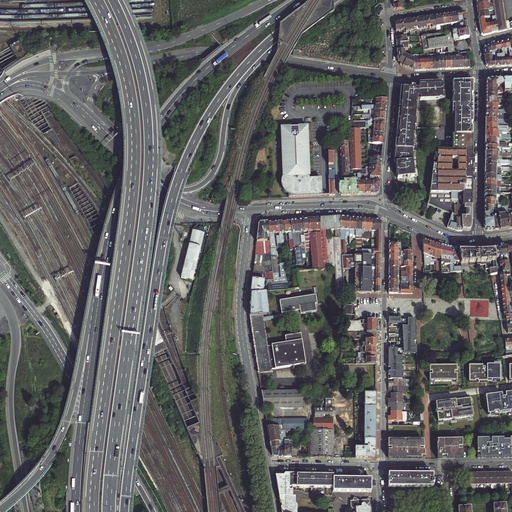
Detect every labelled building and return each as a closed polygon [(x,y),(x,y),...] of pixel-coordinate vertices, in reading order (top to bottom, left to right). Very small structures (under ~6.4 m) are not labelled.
[(453,0),(454,1),(461,0),(393,0),(393,2),(394,8),(396,10),(405,9),(405,5),(404,5),(404,2),(402,2),(402,0),(453,0)] [(494,10),(495,17),(498,33),(511,29),(511,23),(511,24),(506,25),(502,0),(492,0),(493,4),(494,7),(494,10)] [(506,0),(502,0),(506,25),(511,24),(506,0)] [(478,13),(489,11),(488,8),(494,7),(493,4),(477,6),(477,11),(478,13)] [(478,18),(479,20),(489,18),(495,17),(494,10),(489,11),(478,13),(478,18)] [(452,32),(460,31),(459,24),(457,13),(454,14),(449,15),(451,25),(455,24),(455,28),(452,28),(452,32)] [(459,24),(467,23),(466,19),(465,14),(463,13),(457,13),(459,24)] [(443,26),(448,25),(449,33),(452,32),(452,28),(451,25),(449,15),(446,15),(442,16),(443,26)] [(436,27),(436,31),(440,30),(439,26),(443,26),(442,16),(438,16),(434,17),(436,27)] [(397,22),(395,25),(396,30),(396,32),(403,31),(403,30),(405,30),(406,32),(414,31),(414,29),(418,28),(419,30),(427,29),(427,27),(431,26),(431,28),(436,27),(434,17),(428,18),(422,19),(412,20),(406,21),(400,22),(397,22)] [(498,33),(495,17),(489,18),(491,34),(496,33),(498,33)] [(491,34),(489,18),(479,20),(480,28),(481,35),(483,36),(491,34)] [(468,28),(467,23),(459,24),(460,31),(460,32),(468,31),(468,28)] [(460,31),(452,32),(453,41),(469,38),(469,34),(468,31),(460,32),(460,31)] [(443,48),(447,48),(448,53),(450,53),(454,52),(455,52),(454,47),(453,41),(452,32),(449,33),(445,33),(441,34),(437,35),(421,37),(422,42),(423,46),(424,55),(425,55),(427,54),(426,50),(436,49),(436,54),(437,54),(440,54),(444,53),(443,48)] [(396,39),(397,49),(398,57),(398,62),(401,63),(400,65),(403,67),(408,69),(414,71),(414,58),(411,58),(405,55),(404,50),(408,50),(408,47),(409,46),(409,43),(408,43),(408,40),(406,40),(406,37),(396,37),(396,39)] [(498,44),(494,45),(497,56),(501,55),(502,55),(500,44),(498,44)] [(492,56),(490,46),(485,47),(484,49),(484,53),(485,57),(492,56)] [(440,56),(437,56),(437,70),(442,70),(445,70),(445,58),(445,53),(444,53),(440,54),(440,56)] [(467,57),(467,53),(461,53),(461,57),(463,69),(467,69),(470,69),(468,57),(467,57)] [(492,56),(485,57),(486,66),(488,68),(492,67),(495,67),(494,56),(492,56)] [(503,79),(504,88),(504,91),(505,94),(505,95),(508,95),(508,94),(511,93),(511,92),(511,91),(511,78),(503,79)] [(502,86),(502,88),(504,88),(503,79),(495,80),(488,80),(486,82),(486,85),(485,88),(497,88),(497,86),(502,86)] [(453,89),(453,97),(452,97),(452,106),(454,106),(454,114),(454,135),(472,135),(472,127),(470,127),(470,123),(473,123),(473,98),(471,98),(471,94),(473,94),(473,82),(472,81),(453,82),(453,84),(453,89)] [(398,137),(399,138),(399,141),(395,141),(395,149),(412,150),(413,150),(416,120),(415,120),(417,100),(417,98),(419,98),(420,100),(442,99),(442,84),(442,83),(433,83),(419,84),(419,86),(419,90),(415,90),(415,89),(415,88),(414,87),(413,87),(411,87),(410,89),(401,88),(400,101),(401,101),(401,104),(400,104),(399,112),(400,112),(400,116),(399,115),(398,123),(399,123),(399,126),(397,126),(396,133),(397,133),(397,134),(397,135),(397,136),(397,137),(398,137)] [(369,110),(370,115),(385,115),(386,111),(386,106),(365,107),(357,107),(357,111),(369,110)] [(350,163),(350,168),(350,170),(349,170),(349,173),(350,179),(341,179),(340,183),(357,183),(357,175),(364,174),(366,174),(366,168),(366,166),(365,150),(367,150),(367,143),(367,132),(368,132),(368,129),(368,126),(368,121),(351,122),(347,122),(348,129),(349,129),(349,140),(350,147),(350,152),(350,158),(350,163)] [(286,193),(288,195),(288,197),(314,196),(318,196),(322,196),(321,179),(319,179),(314,179),(309,179),(309,177),(307,127),(305,127),(281,128),(283,178),(282,178),(281,181),(281,185),(282,187),(283,190),(284,192),(286,193)] [(428,202),(428,204),(432,206),(437,209),(436,212),(439,214),(441,210),(442,211),(452,215),(452,214),(454,215),(454,206),(460,206),(461,213),(461,217),(462,230),(468,231),(470,230),(471,229),(471,228),(472,227),(472,203),(472,198),(472,197),(472,135),(454,135),(452,135),(452,152),(435,151),(430,192),(429,196),(428,202)] [(499,139),(485,139),(485,143),(485,147),(510,148),(511,147),(511,143),(509,144),(509,146),(507,146),(507,144),(499,143),(499,139)] [(412,161),(413,155),(412,154),(412,150),(395,149),(394,157),(394,164),(396,164),(396,171),(397,179),(402,178),(403,180),(410,181),(410,177),(415,177),(413,161),(412,161)] [(370,174),(370,176),(379,178),(380,174),(380,169),(369,168),(366,168),(366,174),(370,174)] [(501,168),(484,168),(484,171),(484,176),(501,176),(501,172),(510,172),(510,168),(501,168)] [(370,176),(370,195),(374,194),(376,194),(378,193),(379,181),(380,178),(379,178),(370,176)] [(353,195),(357,195),(357,183),(340,183),(339,186),(339,194),(341,195),(344,195),(353,195)] [(509,230),(507,208),(507,206),(503,206),(502,200),(498,200),(498,207),(500,231),(502,231),(509,230)] [(458,217),(458,213),(461,213),(460,206),(454,206),(454,215),(452,214),(452,215),(447,229),(452,230),(456,232),(462,231),(462,230),(461,217),(458,218),(458,217)] [(493,231),(492,214),(484,214),(484,228),(486,231),(491,231),(493,231)] [(334,218),(335,232),(336,241),(327,241),(328,258),(329,258),(329,263),(325,263),(326,270),(335,270),(337,298),(343,298),(344,294),(343,280),(343,268),(342,256),(339,217),(334,218)] [(339,217),(342,256),(346,256),(345,236),(346,235),(346,232),(349,232),(349,218),(345,218),(339,217)] [(335,232),(334,218),(327,218),(320,219),(321,233),(326,232),(335,232)] [(302,220),(308,272),(326,270),(325,263),(329,263),(329,258),(328,258),(327,241),(326,232),(321,233),(320,219),(315,219),(310,220),(302,220)] [(356,219),(356,236),(356,239),(355,256),(350,256),(346,256),(342,256),(343,268),(354,268),(363,268),(363,257),(363,251),(362,237),(362,219),(359,219),(356,219)] [(371,238),(371,235),(371,220),(367,220),(362,219),(362,237),(371,238)] [(297,221),(290,221),(292,234),(299,234),(300,241),(301,249),(297,249),(294,249),(295,252),(297,273),(308,272),(302,220),(297,221)] [(376,220),(375,235),(375,241),(371,241),(371,245),(381,245),(381,222),(380,221),(376,220)] [(292,234),(290,221),(288,221),(284,222),(286,233),(289,233),(289,234),(290,243),(290,247),(290,250),(293,250),(293,252),(295,252),(294,249),(292,234)] [(268,223),(269,235),(270,240),(270,242),(271,255),(272,272),(273,285),(288,284),(285,268),(281,268),(282,281),(279,281),(274,236),(280,236),(278,222),(274,222),(268,223)] [(283,233),(286,233),(284,222),(282,222),(278,222),(280,236),(280,238),(282,249),(282,250),(284,250),(283,244),(284,244),(283,233)] [(268,223),(261,223),(259,225),(256,243),(267,242),(266,235),(269,235),(268,223)] [(193,281),(204,233),(193,230),(181,278),(193,281)] [(297,242),(300,241),(299,234),(292,234),(294,249),(297,249),(297,242)] [(401,250),(401,252),(412,252),(412,242),(404,241),(404,247),(402,247),(402,245),(401,245),(401,250)] [(256,249),(255,256),(271,255),(270,242),(269,242),(267,242),(256,243),(256,249)] [(444,246),(439,245),(441,260),(442,269),(445,269),(444,265),(450,265),(450,271),(448,271),(448,273),(454,273),(452,248),(444,246)] [(508,262),(507,253),(507,247),(504,248),(496,249),(494,249),(495,259),(497,258),(499,258),(499,261),(500,263),(508,262)] [(457,249),(452,248),(454,273),(460,272),(462,272),(461,266),(460,266),(460,268),(458,268),(458,264),(459,264),(461,263),(459,250),(457,249)] [(471,265),(477,265),(485,265),(485,262),(495,261),(495,259),(494,249),(486,249),(479,250),(475,250),(468,250),(469,263),(469,265),(471,265)] [(469,263),(468,250),(466,250),(459,250),(461,263),(461,264),(469,263)] [(272,272),(271,255),(255,256),(253,266),(252,279),(263,280),(263,273),(265,273),(272,272)] [(371,294),(371,287),(371,281),(371,275),(371,268),(371,262),(371,257),(363,257),(363,268),(354,268),(354,286),(351,286),(352,280),(343,280),(344,294),(354,294),(367,294),(371,294)] [(509,274),(508,262),(500,263),(500,267),(502,267),(503,275),(509,274)] [(273,285),(272,272),(265,273),(266,286),(268,286),(273,285)] [(263,280),(252,279),(251,288),(250,294),(263,293),(265,280),(263,280)] [(510,280),(510,279),(500,280),(501,284),(501,289),(510,288),(510,283),(507,283),(507,280),(510,280)] [(268,286),(268,293),(289,291),(288,286),(288,284),(273,285),(268,286)] [(511,292),(510,288),(501,289),(502,293),(502,298),(508,297),(508,293),(511,292)] [(267,346),(264,315),(269,315),(267,293),(263,293),(250,294),(250,317),(255,350),(256,360),(258,374),(271,372),(270,371),(269,371),(269,370),(303,366),(300,336),(285,337),(285,345),(270,346),(267,346)] [(296,299),(280,302),(281,313),(300,310),(301,315),(316,312),(315,308),(315,304),(317,304),(315,296),(296,299)] [(508,297),(502,298),(503,300),(504,307),(511,306),(511,304),(511,302),(509,302),(508,297)] [(352,304),(345,304),(342,314),(352,315),(352,304)] [(376,320),(356,320),(356,323),(361,324),(362,322),(363,322),(363,324),(367,324),(367,333),(376,333),(376,326),(376,320)] [(416,320),(388,320),(388,323),(388,324),(408,324),(408,326),(402,326),(402,334),(402,342),(402,349),(388,348),(388,355),(388,365),(388,379),(392,379),(402,379),(402,353),(417,353),(417,352),(416,320)] [(492,367),(468,367),(468,384),(492,384),(492,386),(498,386),(498,365),(492,365),(492,367)] [(458,366),(430,366),(430,381),(458,382),(458,366)] [(303,391),(261,392),(264,410),(304,409),(303,391)] [(488,399),(485,399),(483,399),(483,403),(485,403),(487,417),(490,417),(491,418),(498,417),(498,416),(511,414),(511,416),(511,415),(511,395),(507,396),(506,393),(500,394),(500,397),(495,398),(494,395),(488,396),(488,399)] [(375,394),(364,394),(364,408),(375,408),(375,401),(375,394)] [(401,395),(392,394),(390,394),(390,397),(390,399),(388,400),(388,403),(402,403),(402,397),(401,397),(401,395)] [(309,419),(308,430),(308,458),(330,458),(332,458),(332,399),(325,399),(325,409),(314,409),(314,418),(314,419),(309,419)] [(434,411),(436,425),(437,425),(438,426),(443,425),(443,424),(449,423),(449,424),(455,424),(455,422),(465,421),(465,422),(471,421),(470,420),(472,420),(470,406),(472,406),(471,402),(469,402),(469,400),(461,401),(460,400),(456,400),(456,402),(433,405),(433,407),(432,407),(432,411),(434,411)] [(402,403),(388,403),(388,405),(388,407),(390,407),(390,412),(401,412),(401,409),(402,409),(402,403)] [(364,408),(364,440),(375,440),(375,421),(375,408),(364,408)] [(401,412),(390,412),(390,414),(390,417),(387,417),(387,421),(402,421),(402,415),(401,415),(401,412)] [(280,429),(274,430),(268,431),(269,439),(270,444),(285,441),(283,428),(280,429)] [(511,439),(476,440),(476,459),(484,458),(511,457),(511,439)] [(367,449),(355,448),(355,459),(365,459),(372,459),(375,456),(375,440),(364,440),(364,446),(367,446),(367,449)] [(461,440),(436,440),(436,459),(462,459),(461,440)] [(285,441),(270,444),(271,449),(271,450),(280,448),(281,448),(285,447),(285,441)] [(387,441),(387,459),(402,459),(424,459),(425,441),(387,441)] [(345,448),(345,458),(355,459),(355,448),(355,447),(345,448)] [(278,458),(280,448),(271,450),(272,454),(272,456),(274,458),(278,458)] [(468,474),(469,485),(511,483),(511,473),(508,473),(501,473),(493,473),(487,473),(480,473),(472,474),(468,474)] [(280,507),(281,511),(296,511),(297,507),(297,505),(296,504),(295,504),(295,497),(292,497),(293,487),(297,487),(297,488),(311,488),(311,491),(312,492),(312,495),(333,495),(333,493),(372,493),(371,479),(333,478),(333,475),(278,474),(278,476),(275,475),(275,478),(278,495),(279,501),(280,507)] [(390,487),(433,488),(433,484),(434,484),(434,481),(432,481),(433,475),(402,474),(388,474),(388,487),(390,487)] [(373,511),(373,506),(372,497),(360,498),(359,498),(357,497),(356,497),(355,496),(354,496),(353,496),(350,497),(351,508),(350,511),(373,511)]
